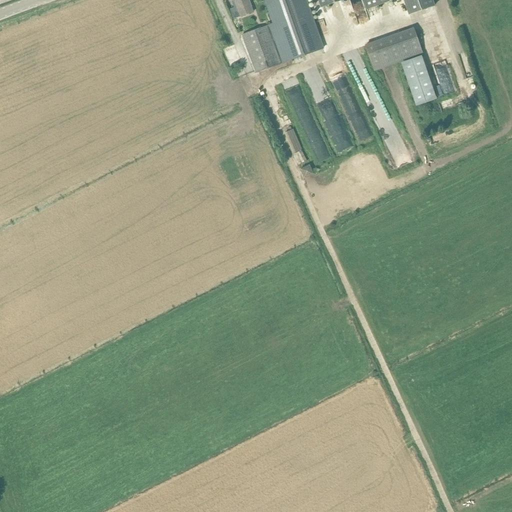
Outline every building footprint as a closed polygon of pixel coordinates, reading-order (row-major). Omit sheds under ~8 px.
[(229,0),(230,0),(231,0),(234,0),(237,7),(230,10),(234,19),(240,17),(254,12),(249,0),(265,0),(274,24),(242,36),(251,61),(255,73),(323,49),(310,12),(305,0),(229,0)] [(432,0),(362,0),(366,9),(393,0),(403,0),(408,15),(435,6),(432,0)] [(422,54),(413,28),(365,45),(374,71),(422,54)] [(326,66),(361,141),(371,136),(336,62),(326,66)] [(319,164),(328,160),(290,76),(280,80),(285,91),(277,95),(282,106),(266,114),(286,158),(295,154),(300,164),(307,161),(297,141),(306,137),(319,164)] [(444,94),(455,91),(452,81),(441,84),(444,94)] [(309,164),(299,168),(303,178),(313,174),(309,164)]
